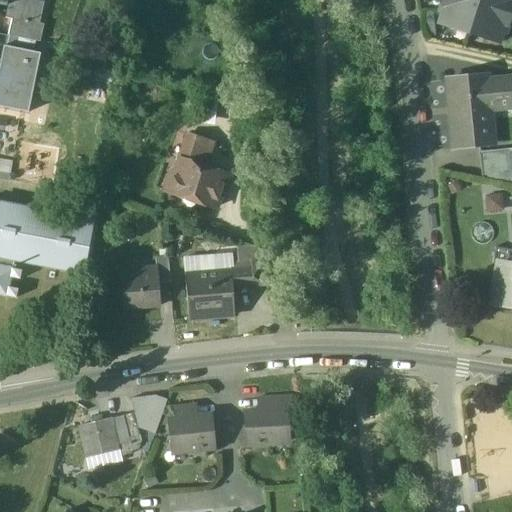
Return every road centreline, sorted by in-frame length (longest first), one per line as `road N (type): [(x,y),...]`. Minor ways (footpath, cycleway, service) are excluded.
road 1 (residential): [(399,0),(438,366)]
road 2 (track): [(318,0),(335,253)]
road 3 (tertiary): [(227,365),(0,398)]
road 4 (tertiary): [(438,366),(341,359),(227,365)]
road 5 (track): [(359,400),(335,253)]
road 6 (residential): [(453,511),(438,366)]
road 7 (residential): [(227,365),(234,498)]
